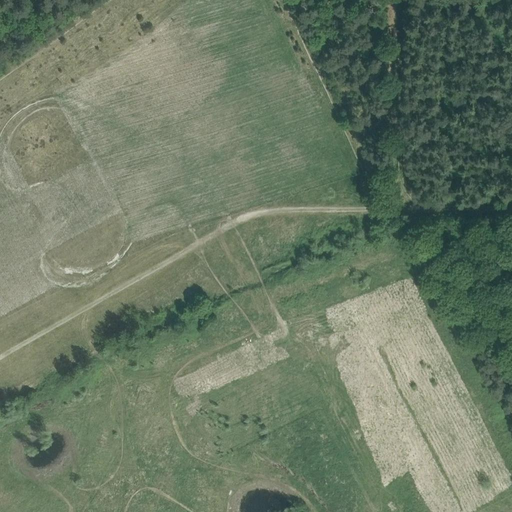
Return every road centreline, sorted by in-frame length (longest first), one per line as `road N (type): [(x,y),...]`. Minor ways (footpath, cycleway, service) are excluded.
road 1 (track): [(388,210),(256,215),(0,359)]
road 2 (track): [(388,210),(290,0)]
road 3 (track): [(399,210),(400,0)]
road 4 (track): [(106,0),(0,69)]
